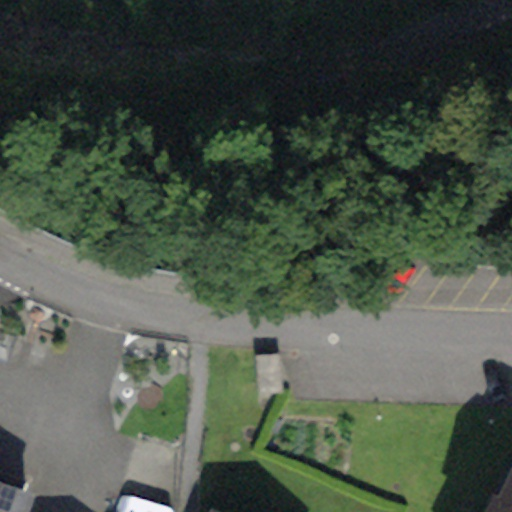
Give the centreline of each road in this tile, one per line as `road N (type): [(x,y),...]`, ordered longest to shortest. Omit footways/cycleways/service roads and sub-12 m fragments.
road 1 (residential): [(0,254),(75,289),(202,322),(511,336)]
road 2 (track): [(0,96),(157,106),(463,49),(511,27)]
